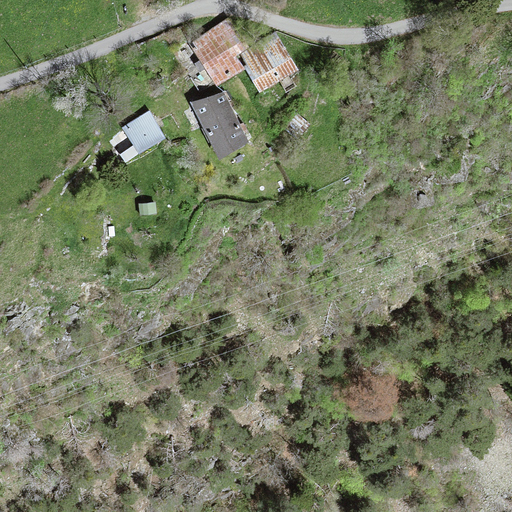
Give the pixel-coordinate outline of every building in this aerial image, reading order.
[(261,54),(267,50),(243,16),(208,41),(238,83),(267,62),(261,54)] [(320,66),(298,31),(267,50),(261,54),(267,62),(283,89),(320,66)] [(253,153),(280,135),(246,84),(219,103),(253,153)] [(190,136),(171,107),(146,124),(164,152),(190,136)] [(193,195),(174,198),(176,210),(195,208),(193,195)]
